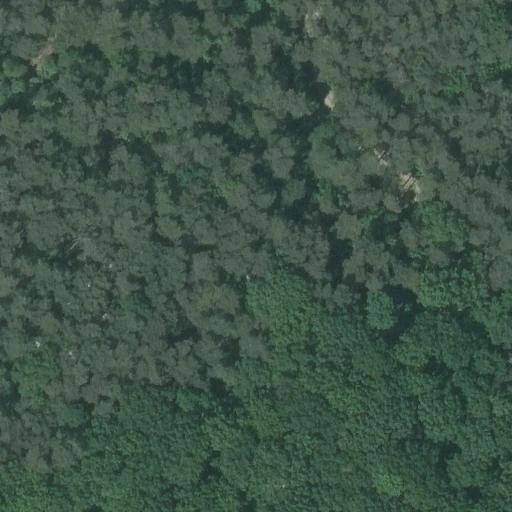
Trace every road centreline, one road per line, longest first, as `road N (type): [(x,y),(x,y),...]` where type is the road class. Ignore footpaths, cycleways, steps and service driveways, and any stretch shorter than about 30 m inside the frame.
road 1 (track): [(511,280),(11,502)]
road 2 (track): [(511,408),(467,258),(338,129),(295,0)]
